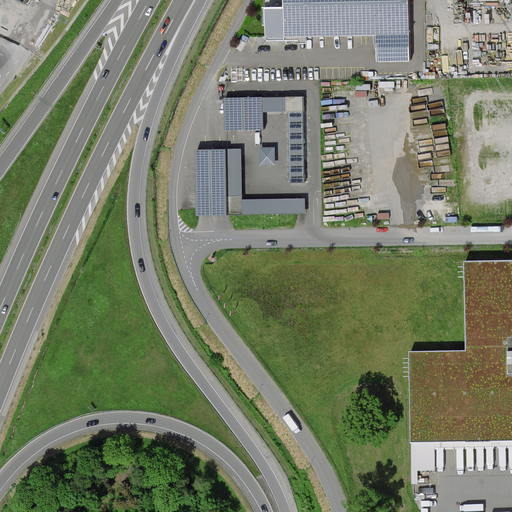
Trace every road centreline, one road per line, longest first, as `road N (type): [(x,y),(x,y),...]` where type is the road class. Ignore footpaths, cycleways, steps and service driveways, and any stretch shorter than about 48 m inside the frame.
road 1 (motorway): [(286,511),(257,455),(172,339),(139,260),(138,159),(184,0)]
road 2 (motorway): [(0,388),(113,130),(183,0)]
road 3 (motorway): [(149,0),(0,310)]
road 4 (unclassified): [(178,241),(511,235)]
road 5 (motorway): [(0,483),(56,434),(134,418),(187,431),(222,452),(266,511)]
road 6 (unclassified): [(339,511),(314,452),(212,312),(178,241)]
road 7 (unclassified): [(178,241),(173,187),(183,141),(250,0)]
road 8 (motorway): [(118,0),(0,165)]
